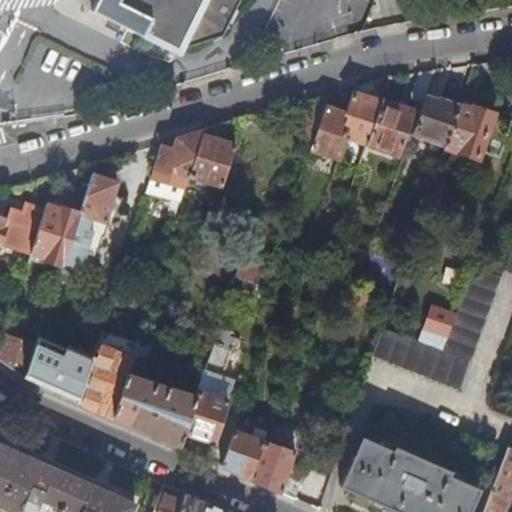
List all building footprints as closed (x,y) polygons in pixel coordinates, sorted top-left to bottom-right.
[(97,0),(91,12),(130,31),(145,0),(97,0)] [(145,0),(130,31),(142,37),(144,33),(179,51),(203,0),(145,0)] [(414,99),(423,102),(426,94),(435,69),(420,72),(411,96),(414,99)] [(314,138),(310,148),(338,158),(345,136),(366,143),(380,101),(353,91),(346,113),(325,106),(314,138)] [(325,106),(328,94),(305,101),(294,131),(314,138),(325,106)] [(446,146),(461,103),(440,96),(439,98),(426,94),(423,102),(412,133),(446,146)] [(413,110),(381,99),(380,101),(366,143),(398,154),(413,110)] [(446,147),(465,154),(478,159),(482,150),(499,156),(511,122),(494,115),(494,113),(473,105),(472,108),(461,103),(446,146),(446,147)] [(146,191),(181,203),(190,174),(203,134),(202,134),(203,130),(179,137),(176,147),(162,143),(146,191)] [(190,174),(224,184),(237,144),(203,134),(190,174)] [(461,166),(465,154),(446,147),(441,159),(461,166)] [(119,182),(93,173),(80,212),(64,262),(89,271),(104,221),(106,222),(119,182)] [(0,244),(0,243),(32,253),(32,252),(45,208),(26,203),(23,212),(12,208),(8,219),(0,216),(0,244)] [(64,262),(80,212),(63,206),(62,209),(47,204),(45,208),(32,252),(46,257),(45,259),(62,264),(63,262),(64,262)] [(362,271),(369,252),(333,240),(327,259),(362,271)] [(264,285),(269,271),(259,268),(260,266),(242,260),(236,275),(264,285)] [(461,389),(501,276),(474,266),(456,315),(444,350),(421,341),(383,327),(373,354),(461,389)] [(362,271),(357,286),(375,292),(393,299),(398,284),(362,271)] [(369,307),(375,292),(357,286),(351,301),(369,307)] [(433,307),(421,341),(444,350),(456,315),(433,307)] [(234,331),(219,327),(214,342),(199,390),(198,389),(196,394),(184,431),(185,432),(215,442),(235,380),(222,376),(236,337),(233,335),(234,331)] [(37,345),(6,334),(0,352),(0,358),(27,377),(37,345)] [(80,401),(93,360),(40,336),(37,345),(27,377),(57,391),(80,401)] [(134,355),(133,354),(98,344),(93,360),(80,401),(103,412),(115,417),(134,356),(134,355)] [(180,446),(185,432),(184,431),(196,394),(136,375),(141,358),(134,356),(115,417),(155,434),(180,446)] [(265,441),(234,430),(222,465),(241,473),(252,478),(265,441)] [(292,463),(296,452),(271,443),(273,437),(267,435),(265,441),(252,478),(272,487),(282,491),(292,463)] [(342,485),(402,511),(477,511),(479,509),(473,506),(480,488),(450,475),(451,471),(396,446),(394,450),(363,437),(342,485)] [(131,511),(135,504),(0,443),(0,507),(9,511),(131,511)] [(511,446),(509,446),(483,511),(505,511),(511,496),(511,446)] [(306,469),(292,463),(282,491),(296,497),(306,469)] [(166,495),(160,493),(153,511),(178,511),(182,501),(166,495)] [(184,494),(182,501),(178,511),(202,511),(206,503),(197,499),(184,494)] [(224,511),(216,508),(206,503),(202,511),(224,511)]
